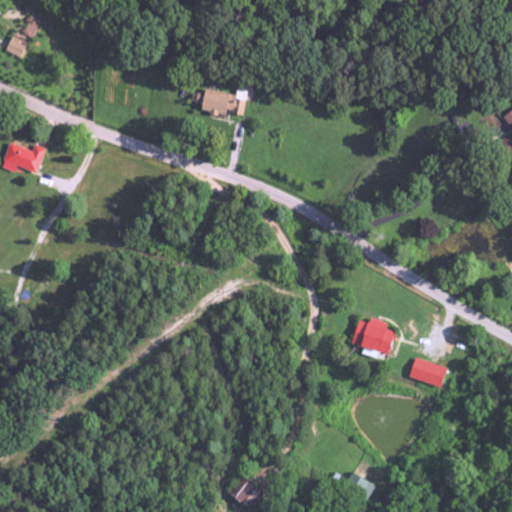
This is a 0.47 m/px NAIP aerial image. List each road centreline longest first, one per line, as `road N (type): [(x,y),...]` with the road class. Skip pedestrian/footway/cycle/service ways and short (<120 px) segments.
road 1 (secondary): [(511,338),(283,198),(0,88)]
road 2 (residential): [(208,170),(216,218),(277,294),(282,424)]
